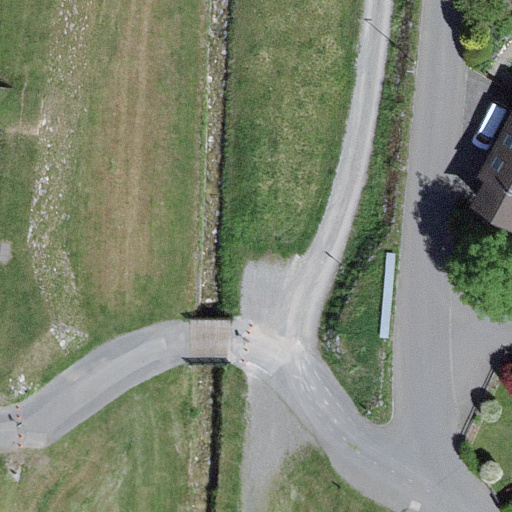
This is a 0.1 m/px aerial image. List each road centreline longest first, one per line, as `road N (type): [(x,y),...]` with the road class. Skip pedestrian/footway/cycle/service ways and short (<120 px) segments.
road 1 (residential): [(431,473),(366,458),(314,392),(275,360),(229,345),(152,354),(40,424),(0,429)]
road 2 (residential): [(431,473),(422,317),(455,0)]
road 3 (track): [(372,0),(338,236),(275,360)]
